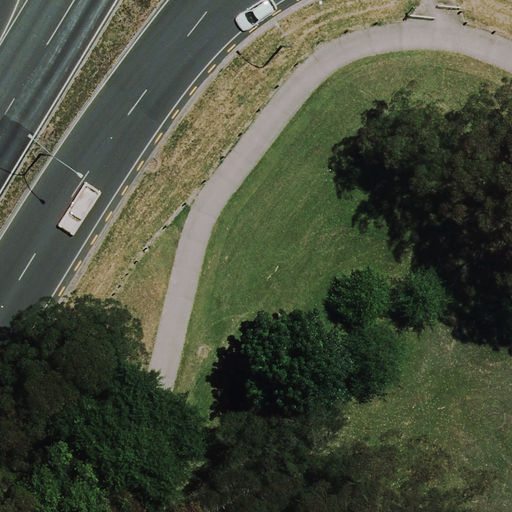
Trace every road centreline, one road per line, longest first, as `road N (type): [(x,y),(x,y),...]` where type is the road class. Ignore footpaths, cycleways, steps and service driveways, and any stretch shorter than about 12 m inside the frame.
road 1 (trunk): [(215,0),(98,152),(0,306)]
road 2 (trunk): [(0,98),(73,0)]
